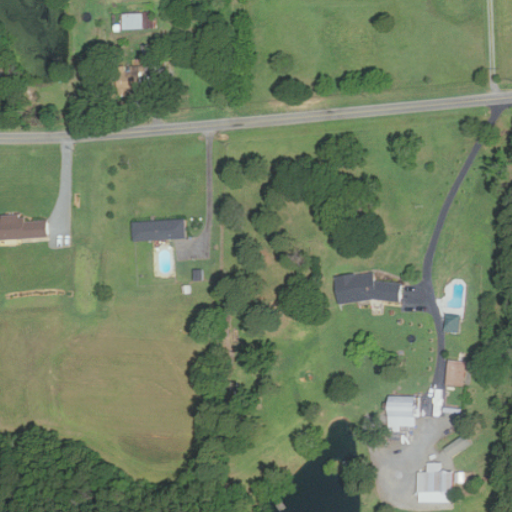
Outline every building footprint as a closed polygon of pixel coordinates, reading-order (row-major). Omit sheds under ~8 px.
[(115,28),(154,27),(154,2),(115,3),(115,28)] [(143,93),(142,70),(156,69),(155,44),(143,45),(143,60),(132,60),(133,74),(126,74),(127,94),(143,93)] [(0,239),(48,237),(47,217),(0,218),(0,239)] [(185,218),(132,221),(133,239),(186,237),(185,218)] [(399,279),(375,282),(374,271),(335,276),(338,304),(401,297),(399,279)] [(445,316),(445,330),(458,330),(458,316),(445,316)] [(448,386),(465,385),(464,352),(447,352),(448,386)] [(417,396),(388,396),(388,428),(417,428),(417,396)] [(470,443),(465,435),(445,447),(450,456),(470,443)] [(453,471),(418,471),(417,492),(453,492),(453,471)]
